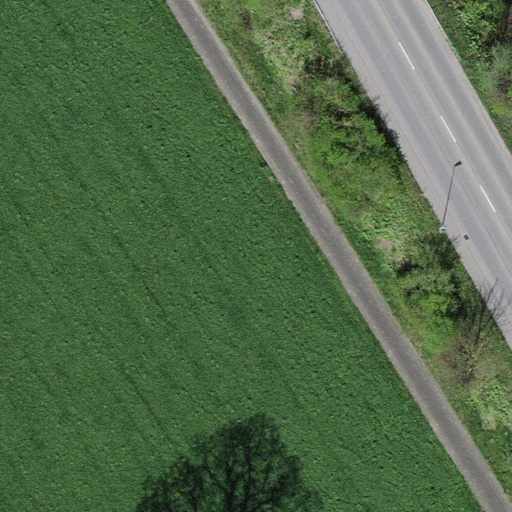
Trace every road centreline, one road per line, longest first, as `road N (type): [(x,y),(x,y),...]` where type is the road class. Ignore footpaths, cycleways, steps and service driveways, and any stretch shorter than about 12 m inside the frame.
road 1 (track): [(179,0),(500,511)]
road 2 (tertiary): [(511,240),(376,0)]
